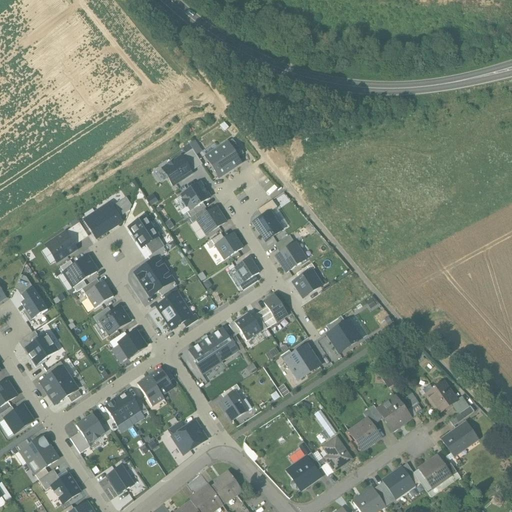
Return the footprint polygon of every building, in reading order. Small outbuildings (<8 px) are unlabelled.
[(227,144),(235,156),(241,151),(232,141),(227,144)] [(235,156),(227,144),(205,158),(218,178),(240,164),(235,156)] [(180,158),(190,173),(202,165),(192,150),(180,158)] [(190,173),(180,158),(162,170),(173,186),(191,174),(190,173)] [(210,199),(200,183),(180,196),(183,200),(182,201),(186,207),(187,207),(190,211),(203,203),(210,199)] [(131,206),(126,199),(112,208),(118,218),(129,211),(131,206)] [(257,211),(262,218),(270,213),(277,208),(272,201),(257,211)] [(190,211),(188,213),(191,218),(205,209),(206,208),(203,203),(190,211)] [(118,218),(112,208),(109,204),(84,221),(96,239),(116,226),(119,219),(118,218)] [(191,218),(189,219),(193,224),(197,221),(208,214),(205,209),(191,218)] [(225,223),(216,209),(208,214),(197,221),(206,236),(225,223)] [(282,231),(270,213),(262,218),(254,223),(266,242),(282,231)] [(157,238),(145,219),(130,229),(142,248),(145,246),(157,238)] [(87,236),(79,224),(65,233),(72,245),(87,236)] [(76,250),(72,245),(65,233),(46,246),(57,263),(76,250)] [(221,234),(206,244),(210,250),(215,246),(225,240),(221,234)] [(242,249),(233,234),(225,240),(215,246),(224,261),(242,249)] [(280,254),(295,244),(289,236),(274,246),(280,254)] [(163,247),(157,238),(145,246),(151,255),(163,247)] [(306,261),(295,244),(280,254),(275,257),(286,274),(306,261)] [(151,263),(167,253),(163,247),(148,258),(151,263)] [(73,266),(63,273),(73,288),(97,272),(87,257),(73,266)] [(135,274),(142,285),(166,270),(158,259),(135,274)] [(259,274),(249,259),(235,268),(244,283),(255,276),(259,274)] [(70,261),(60,268),(63,273),(73,266),(70,261)] [(315,270),(311,265),(297,274),(300,279),(311,272),(315,270)] [(173,282),(166,270),(142,285),(150,297),(173,282)] [(321,287),(311,272),(300,279),(293,284),(303,299),(321,287)] [(26,278),(21,276),(14,290),(24,295),(33,289),(26,278)] [(258,281),(255,276),(244,283),(240,286),(243,291),(258,281)] [(100,285),(97,279),(81,289),(85,295),(100,285)] [(177,287),(173,282),(159,292),(162,297),(163,296),(175,288),(177,287)] [(103,283),(100,285),(85,295),(94,310),(113,298),(103,283)] [(175,288),(163,296),(167,301),(177,295),(179,294),(175,288)] [(23,313),(29,323),(47,311),(33,289),(24,295),(21,297),(24,302),(21,304),(26,311),(23,313)] [(164,319),(184,306),(177,295),(167,301),(157,308),(164,319)] [(274,296),(264,303),(267,308),(277,323),(287,316),(274,296)] [(191,318),(184,306),(164,319),(172,330),(183,323),(191,318)] [(108,308),(93,318),(97,323),(100,322),(111,314),(108,308)] [(111,314),(100,322),(109,336),(130,323),(120,308),(111,314)] [(267,308),(257,314),(266,329),(267,329),(277,323),(267,308)] [(235,336),(240,333),(234,324),(247,315),(247,314),(229,326),(234,334),(235,336)] [(247,315),(234,324),(240,333),(246,342),(261,332),(252,318),(249,314),(247,315)] [(257,314),(252,318),(261,332),(266,329),(257,314)] [(183,323),(186,328),(198,321),(195,315),(191,318),(183,323)] [(326,327),(330,334),(345,324),(341,317),(326,327)] [(361,340),(349,322),(345,324),(330,334),(327,336),(339,354),(361,340)] [(222,330),(189,352),(197,364),(195,365),(202,375),(238,351),(232,342),(230,343),(228,339),(222,330)] [(18,343),(30,360),(31,359),(24,349),(39,339),(35,332),(18,343)] [(124,333),(109,343),(114,350),(119,346),(118,344),(128,338),(124,333)] [(128,338),(118,344),(119,346),(128,359),(146,348),(136,333),(128,338)] [(232,342),(238,351),(239,353),(244,349),(235,336),(234,334),(228,339),(230,343),(232,342)] [(46,360),(58,352),(46,335),(39,339),(24,349),(31,359),(30,360),(35,369),(46,362),(46,360)] [(285,361),(298,381),(320,367),(307,347),(292,356),(285,361)] [(292,356),(289,351),(279,357),(283,363),(285,361),(292,356)] [(46,372),(49,377),(63,369),(64,369),(60,363),(46,372)] [(48,395),(71,380),(63,369),(49,377),(40,383),(48,395)] [(174,379),(167,369),(162,373),(169,383),(174,379)] [(161,371),(149,378),(161,397),(173,389),(169,383),(162,373),(161,371)] [(137,386),(152,407),(163,400),(161,397),(149,378),(137,386)] [(71,380),(48,395),(55,405),(77,390),(71,380)] [(0,407),(16,396),(7,381),(0,385),(0,407)] [(430,386),(422,391),(429,400),(428,401),(428,402),(429,401),(438,414),(437,415),(438,415),(445,410),(445,409),(450,406),(457,402),(457,401),(456,402),(444,385),(445,385),(444,384),(433,391),(430,386)] [(221,395),(225,400),(234,394),(240,390),(236,385),(221,395)] [(78,392),(68,399),(71,404),(81,397),(78,392)] [(122,396),(116,400),(128,419),(140,412),(134,403),(128,393),(122,397),(122,396)] [(404,398),(411,408),(419,402),(412,393),(404,398)] [(225,400),(220,404),(232,422),(247,412),(234,394),(225,400)] [(396,397),(382,406),(384,409),(378,413),(382,420),(391,432),(402,424),(403,425),(411,419),(406,412),(396,397)] [(457,402),(450,406),(457,416),(468,409),(461,398),(457,401),(457,402)] [(139,399),(134,403),(140,412),(143,416),(148,412),(139,399)] [(110,405),(104,408),(112,419),(117,427),(128,419),(116,400),(109,404),(110,405)] [(416,416),(423,412),(417,403),(411,408),(416,416)] [(11,407),(0,414),(0,422),(0,423),(5,420),(4,419),(15,412),(11,407)] [(4,419),(5,420),(14,434),(33,422),(23,407),(15,412),(4,419)] [(369,411),(377,423),(382,420),(378,413),(373,407),(369,411)] [(406,412),(411,419),(416,416),(411,408),(406,412)] [(468,409),(457,416),(449,422),(453,428),(474,414),(470,408),(468,409)] [(331,437),(337,432),(321,410),(314,414),(331,437)] [(367,420),(372,427),(377,423),(369,411),(363,415),(366,420),(367,420)] [(99,438),(105,434),(92,416),(87,419),(86,419),(81,422),(81,423),(76,427),(80,433),(88,445),(93,441),(94,442),(99,439),(99,438)] [(117,427),(112,419),(106,423),(113,432),(118,429),(117,427)] [(366,420),(349,432),(358,445),(359,445),(364,451),(381,439),(372,427),(367,420),(366,420)] [(171,438),(186,428),(182,421),(167,431),(171,438)] [(186,428),(171,438),(183,456),(207,440),(195,422),(186,428)] [(466,423),(441,440),(451,454),(454,459),(455,459),(453,456),(476,440),(478,443),(479,442),(466,423)] [(324,430),(316,436),(321,443),(329,437),(324,430)] [(80,455),(90,448),(88,445),(80,433),(70,440),(80,455)] [(30,446),(20,452),(27,464),(51,449),(43,437),(30,446)] [(351,460),(336,440),(324,448),(332,461),(328,464),(329,464),(334,472),(351,460)] [(15,456),(20,452),(30,446),(27,441),(11,451),(15,456)] [(311,454),(303,442),(297,446),(306,458),(311,454)] [(58,460),(51,449),(27,464),(35,475),(45,469),(58,460)] [(306,458),(310,464),(316,472),(321,469),(311,454),(306,458)] [(438,457),(413,474),(414,475),(427,494),(451,477),(446,469),(438,457)] [(310,464),(299,471),(295,466),(286,472),(294,482),(291,484),(291,486),(293,489),(295,490),(297,488),(300,492),(320,478),(316,472),(310,464)] [(327,477),(334,472),(329,464),(322,469),(327,477)] [(414,475),(413,474),(407,465),(402,468),(409,478),(414,475)] [(451,465),(446,469),(451,477),(456,473),(451,465)] [(133,486),(121,468),(107,477),(119,496),(133,486)] [(409,478),(402,468),(382,482),(383,484),(395,500),(396,500),(393,496),(394,496),(397,499),(405,493),(404,491),(412,485),(414,487),(415,487),(409,478)] [(48,474),(45,469),(35,475),(38,480),(48,474)] [(48,474),(38,480),(45,491),(51,487),(60,481),(53,470),(48,474)] [(241,492),(228,473),(214,483),(216,485),(211,489),(222,504),(222,505),(241,492)] [(60,481),(51,487),(63,505),(80,493),(68,476),(60,481)] [(0,484),(0,492),(3,497),(6,502),(11,498),(2,483),(0,484)] [(390,504),(395,500),(383,484),(378,487),(390,504)] [(211,489),(209,486),(193,497),(196,501),(192,504),(197,511),(210,511),(222,504),(211,489)] [(385,507),(390,504),(378,487),(374,490),(385,506),(385,507)] [(374,490),(373,489),(353,502),(359,511),(373,511),(382,504),(384,507),(385,506),(374,490)] [(191,503),(177,511),(197,511),(192,504),(191,503)]
